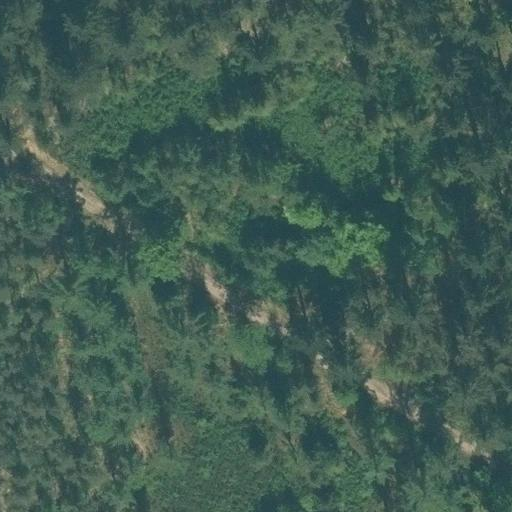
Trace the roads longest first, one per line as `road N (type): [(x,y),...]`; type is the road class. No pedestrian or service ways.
road 1 (track): [(511,454),(156,249)]
road 2 (track): [(156,249),(0,123)]
